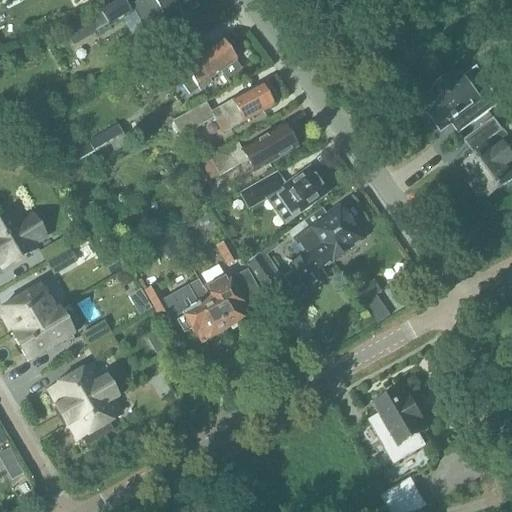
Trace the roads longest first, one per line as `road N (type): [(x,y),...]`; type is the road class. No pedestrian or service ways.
road 1 (unclassified): [(87,511),(461,305)]
road 2 (residential): [(461,305),(437,255),(246,0)]
road 3 (residential): [(511,511),(461,305)]
road 4 (residential): [(0,395),(67,511)]
